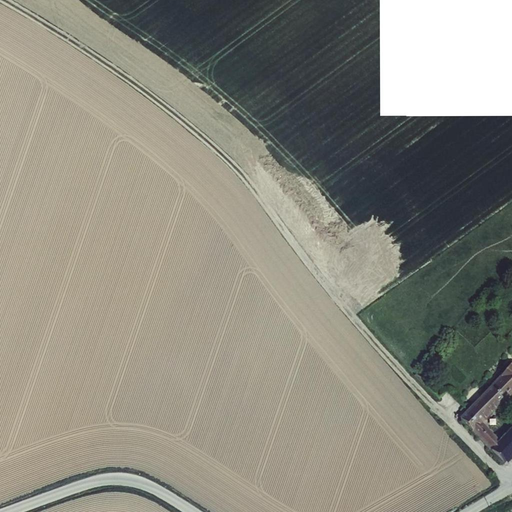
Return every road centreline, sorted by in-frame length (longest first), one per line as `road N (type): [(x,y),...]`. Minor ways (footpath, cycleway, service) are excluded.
road 1 (track): [(0,0),(156,99),(246,175),(296,250),(507,487)]
road 2 (tertiary): [(9,511),(101,479),(136,480),(189,511)]
